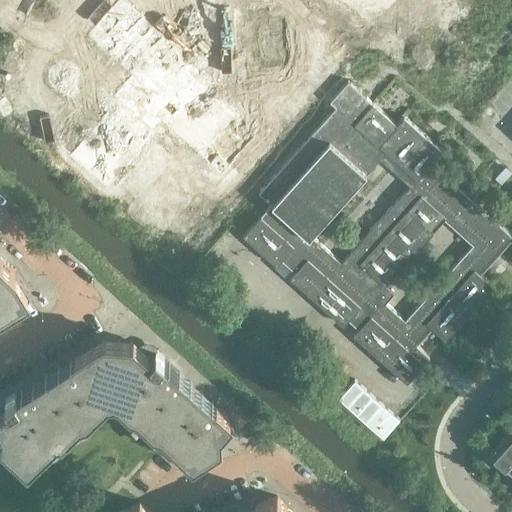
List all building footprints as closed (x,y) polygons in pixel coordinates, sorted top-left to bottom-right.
[(159,128),(159,119),(226,174),(259,133),(194,79),(204,67),(288,64),(287,32),(271,33),(270,5),(196,8),(197,42),(189,52),(125,0),(115,0),(87,34),(153,89),(136,110),(119,97),(72,155),(110,186),(159,128)] [(396,126),(383,115),(347,83),(329,103),(335,108),(259,193),(271,205),(244,236),(277,265),(281,260),(295,272),(290,278),(343,325),(348,320),(358,329),(354,335),(407,383),(429,358),(416,346),(432,328),(445,340),(494,286),(481,275),(511,239),(511,235),(432,165),(442,153),(403,118),(396,126)] [(15,270),(0,256),(0,307),(28,291),(15,270)] [(6,417),(0,421),(5,429),(3,440),(27,463),(36,453),(40,452),(56,436),(63,434),(80,418),(87,415),(104,399),(102,395),(110,390),(119,391),(126,398),(123,401),(131,408),(138,410),(154,426),(162,428),(182,447),(185,443),(194,457),(220,440),(220,429),(231,417),(217,404),(213,409),(165,374),(167,371),(175,377),(180,372),(164,358),(164,357),(156,350),(153,348),(148,347),(144,349),(139,355),(125,346),(102,343),(32,399),(29,396),(37,390),(34,384),(15,394),(5,399),(5,400),(2,402),(0,406),(0,411),(6,417)] [(357,376),(340,394),(385,436),(402,418),(357,376)] [(511,424),(488,452),(500,462),(497,465),(504,472),(511,463),(511,424)] [(150,511),(140,502),(126,510),(119,511),(117,511),(294,511),(287,507),(277,496),(255,505),(258,510),(254,511),(150,511)]
